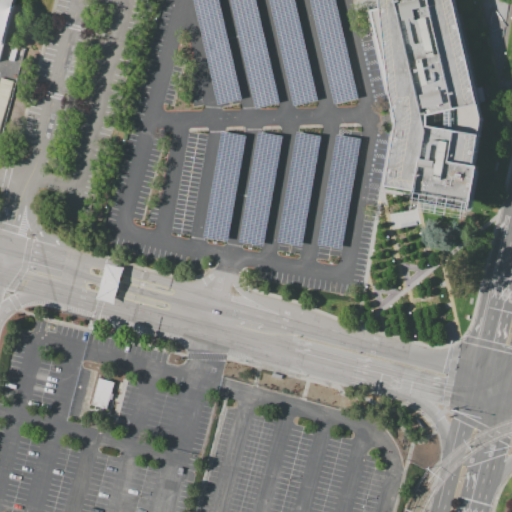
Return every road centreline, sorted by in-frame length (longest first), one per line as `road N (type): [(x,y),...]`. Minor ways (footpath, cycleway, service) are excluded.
road 1 (residential): [(103,304),(378,377)]
road 2 (residential): [(0,271),(80,0)]
road 3 (residential): [(478,371),(220,305)]
road 4 (primary): [(378,377),(437,417),(446,441),(442,509)]
road 5 (primary): [(511,242),(478,371)]
